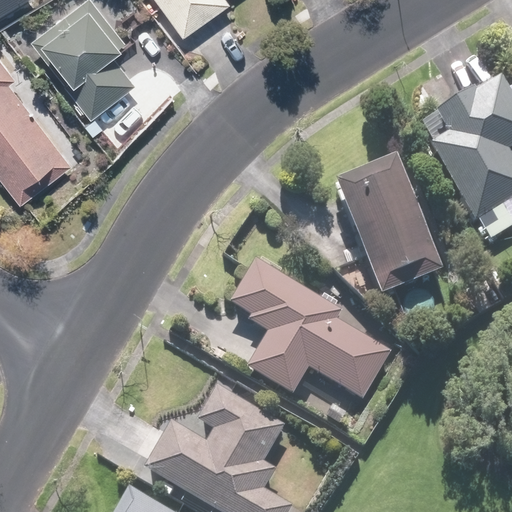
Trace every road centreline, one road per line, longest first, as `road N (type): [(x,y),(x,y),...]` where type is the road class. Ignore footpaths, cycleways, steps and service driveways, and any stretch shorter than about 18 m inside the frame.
road 1 (residential): [(69,357),(201,158),(440,0)]
road 2 (residential): [(0,485),(69,357)]
